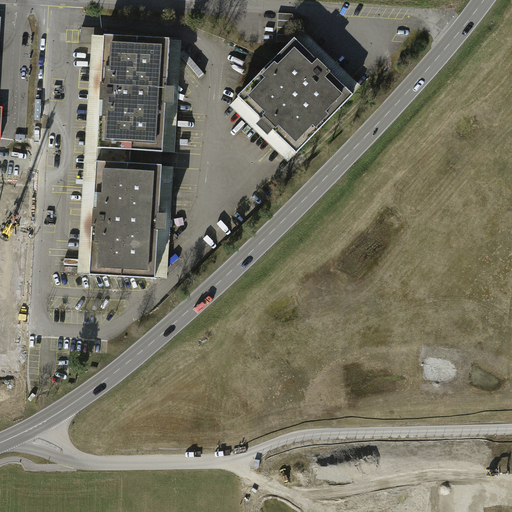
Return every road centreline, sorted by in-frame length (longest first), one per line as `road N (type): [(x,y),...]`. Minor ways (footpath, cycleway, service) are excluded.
road 1 (primary): [(50,419),(114,376),(317,190),(484,0)]
road 2 (unclassified): [(84,461),(243,463),(302,435),(511,428)]
